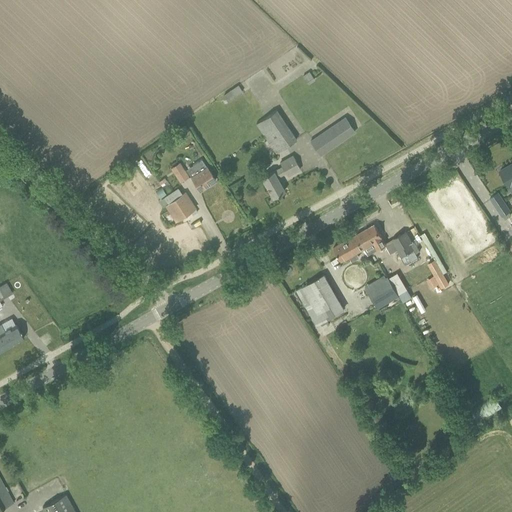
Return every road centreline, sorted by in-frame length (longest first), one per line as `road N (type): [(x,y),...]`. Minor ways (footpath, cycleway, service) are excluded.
road 1 (tertiary): [(169,308),(511,119)]
road 2 (track): [(149,319),(283,511)]
road 3 (unclassified): [(169,308),(0,146)]
road 4 (tertiary): [(0,402),(169,308)]
